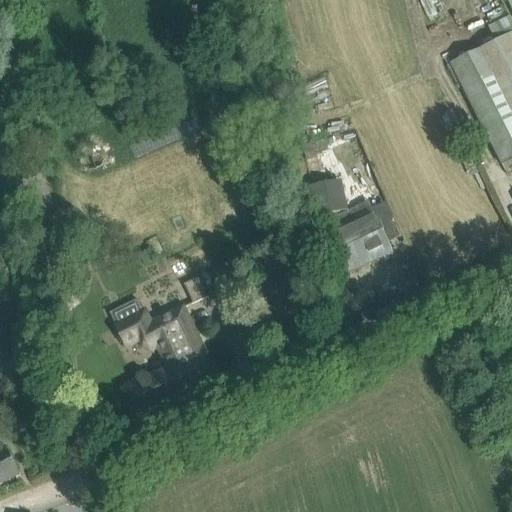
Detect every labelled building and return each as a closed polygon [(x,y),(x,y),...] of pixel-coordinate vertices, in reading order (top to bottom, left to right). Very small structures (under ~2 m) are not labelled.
[(414,0),(424,23),(477,1),(476,0),(414,0)] [(511,34),(452,64),(493,147),(502,165),(511,159),(511,34)] [(356,135),(338,142),(354,179),(371,172),(356,135)] [(321,183),(316,159),(307,161),(312,185),(321,183)] [(30,217),(50,212),(55,210),(45,175),(20,182),(30,217)] [(341,181),(311,188),(318,219),(347,213),(341,181)] [(387,244),(379,226),(369,205),(354,213),(358,222),(326,237),(344,275),(377,259),(374,251),(387,244)] [(374,251),(377,259),(391,252),(387,244),(374,251)] [(197,279),(185,285),(194,304),(207,297),(197,279)] [(144,313),(141,315),(134,302),(112,313),(118,326),(117,327),(126,346),(140,340),(143,347),(150,350),(159,346),(169,367),(147,378),(146,377),(145,376),(144,376),(142,376),(141,376),(140,377),(139,377),(139,378),(138,379),(138,380),(138,381),(138,382),(134,385),(148,415),(150,415),(149,413),(216,380),(202,351),(199,353),(193,342),(197,340),(182,310),(150,326),(144,313)] [(511,342),(511,319),(496,327),(503,342),(496,345),(503,360),(511,355),(511,350),(509,344),(511,342)] [(0,386),(30,378),(24,358),(0,365),(0,386)] [(0,485),(20,476),(6,447),(0,449),(0,485)]
